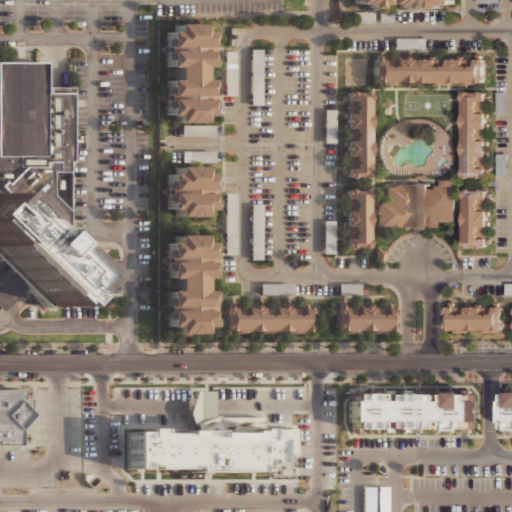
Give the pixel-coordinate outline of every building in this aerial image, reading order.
[(350,11),(373,11),(373,22),(350,22),(350,11)] [(378,11),(390,11),(390,22),(378,22),(378,11)] [(200,23),(173,23),(173,30),(165,30),(165,38),(164,38),(164,59),(165,59),(165,66),(173,66),(173,78),(165,78),(165,86),(164,86),(164,109),(166,109),(166,115),(173,115),(173,122),(200,122),(200,115),(208,115),(208,108),(210,108),(210,86),(208,86),(208,78),(200,78),(200,66),(209,66),(209,59),(210,59),(210,39),(208,39),(208,30),(200,30),(200,23)] [(393,37),(426,37),(426,49),(393,49),(393,37)] [(250,49),(261,49),(261,104),(250,104),(250,49)] [(224,50),(235,50),(235,95),(224,95),(224,50)] [(375,56),(375,52),(379,52),(379,56),(392,56),(392,54),(397,54),(397,56),(419,56),(419,53),(425,53),(425,55),(447,56),(447,53),(453,54),(453,55),(474,56),(474,52),(481,52),(481,55),(484,55),(484,58),(485,59),(485,62),(484,63),(484,71),(485,72),(485,76),(484,77),(484,80),(477,80),(477,82),(461,82),(461,80),(450,80),(450,83),(433,83),(433,79),(420,79),(420,82),(406,82),(406,79),(394,79),(394,82),(382,82),(382,79),(371,79),(371,77),(370,76),(370,72),(371,70),(371,63),(370,62),(370,59),(371,57),(371,56),(375,56)] [(0,62),(41,62),(41,87),(73,87),(73,110),(70,111),(70,161),(67,162),(66,253),(65,260),(79,274),(61,292),(65,296),(65,297),(54,307),(49,302),(45,307),(24,287),(13,298),(0,311),(0,275),(6,269),(0,262),(0,62)] [(369,91),(369,99),(371,99),(371,114),(368,114),(368,127),(371,127),(371,142),(369,142),(369,154),(371,154),(371,167),(368,167),(368,175),(367,175),(365,177),(362,177),(360,175),(353,175),(352,177),(348,176),(347,175),(346,175),(346,173),(341,173),(341,168),(345,168),(345,156),(343,156),(343,151),(345,151),(345,146),(343,146),(343,140),(345,140),(345,129),(343,129),(343,123),(345,123),(345,118),(343,118),(343,112),(346,112),(346,101),(341,101),(341,96),(345,96),(345,91),(347,91),(348,89),(352,89),(353,91),(361,91),(362,89),(365,89),(367,91),(369,91)] [(462,91),(462,99),(460,99),(460,115),(462,115),(462,127),(460,127),(460,142),(462,142),(462,155),(460,155),(460,168),(462,168),(462,176),(463,176),(465,177),(468,177),(470,176),(478,176),(479,177),(482,177),(483,176),(485,176),(485,174),(489,174),(489,169),(485,169),(485,157),(488,157),(488,151),(485,151),(485,146),(488,146),(488,141),(486,141),(486,129),(488,129),(488,123),(485,123),(485,119),(488,119),(488,113),(485,113),(485,102),(489,102),(489,96),(485,96),(485,91),(484,91),(482,90),(479,90),(477,91),(470,91),(469,90),(465,90),(464,91),(462,91)] [(496,91),(507,91),(507,113),(496,113),(496,91)] [(324,109),(334,109),(334,142),(323,142),(324,109)] [(181,125),(181,135),(214,135),(214,125),(181,125)] [(182,150),(214,151),(214,161),(182,161),(182,150)] [(507,153),(507,175),(496,175),(496,153),(507,153)] [(201,166),(174,166),(174,173),(166,173),(166,181),(164,181),(164,203),(167,203),(167,209),(175,209),(175,216),(201,216),(201,209),(210,209),(210,203),(211,203),(211,179),(209,179),(209,174),(201,174),(201,166)] [(453,179),(439,179),(439,185),(434,185),(434,188),(429,188),(429,181),(410,181),(410,186),(409,186),(408,184),(405,183),(402,183),(400,183),(397,183),(394,184),(391,185),(389,186),(384,186),(384,202),(376,202),(376,226),(389,226),(389,227),(398,227),(398,226),(401,226),(401,227),(409,227),(409,228),(429,228),(429,227),(439,227),(439,221),(453,221),(453,179)] [(345,188),(346,188),(348,186),(351,187),(352,188),(360,188),(361,186),(365,187),(366,188),(368,188),(368,196),(370,196),(370,212),(368,212),(367,224),(370,224),(370,239),(367,238),(367,245),(365,245),(364,247),(361,247),(359,245),(352,245),(350,246),(347,246),(346,245),(344,245),(344,243),(339,243),(340,238),(344,238),(344,225),(342,225),(342,220),(344,220),(344,215),(342,215),(342,210),(344,210),(344,198),(340,198),(340,192),(345,192),(345,188)] [(486,189),(484,189),(483,188),(480,188),(478,189),(471,189),(469,188),(466,188),(464,189),(463,189),(463,197),(461,197),(461,213),(463,213),(463,225),(460,225),(460,240),(463,240),(463,247),(464,247),(466,248),(469,248),(471,246),(478,246),(480,248),(483,248),(484,246),(486,246),(486,244),(490,244),(490,239),(486,239),(486,227),(488,227),(488,222),(486,222),(486,216),(489,216),(489,211),(486,211),(486,199),(491,199),(491,194),(486,194),(486,189)] [(224,192),(235,192),(235,254),(224,254),(224,192)] [(250,203),(261,203),(261,259),(250,259),(250,203)] [(323,220),(334,220),(334,253),(323,253),(323,220)] [(201,234),(174,234),(174,241),(166,241),(166,249),(165,249),(165,271),(166,271),(166,277),(175,277),(175,290),(166,290),(166,298),(165,298),(165,320),(167,320),(167,327),(174,327),(174,334),(201,334),(201,327),(209,327),(209,320),(211,320),(211,298),(210,298),(210,290),(201,290),(201,278),(210,278),(210,271),(211,271),(211,250),(209,250),(209,242),(201,242),(201,234)] [(385,251),(376,249),(373,262),(382,264),(385,251)] [(259,283),(293,283),(293,294),(259,294),(259,283)] [(338,283),(360,283),(360,294),(338,294),(338,283)] [(393,307),(393,309),(394,310),(394,314),(393,315),(393,322),(394,324),(394,327),(393,329),(393,330),(384,330),(384,333),(369,332),(369,330),(357,330),(357,333),(342,333),(342,330),(335,330),(335,329),(334,327),(334,324),(335,323),(335,315),(334,313),(334,310),(335,309),(335,307),(338,307),(338,303),(343,303),(343,307),(355,307),(355,305),(360,305),(360,307),(366,307),(366,305),(371,305),(371,307),(383,307),(383,302),(388,302),(388,307),(393,307)] [(502,306),(502,308),(504,309),(504,313),(502,314),(502,321),(504,323),(504,326),(502,328),(502,329),(494,329),(494,332),(478,331),(478,329),(467,329),(467,332),(452,332),(452,329),(445,329),(445,328),(443,326),(443,323),(445,322),(445,314),(444,312),(444,309),(445,308),(445,306),(447,306),(447,302),(452,302),(452,306),(465,306),(465,304),(470,304),(470,306),(475,306),(475,304),(480,304),(480,306),(492,306),(492,302),(498,302),(498,306),(502,306)] [(224,330),(232,330),(232,332),(247,332),(247,330),(260,330),(260,332),(275,333),(275,330),(287,330),(287,333),(301,333),(301,330),(309,330),(309,329),(310,327),(310,324),(309,322),(309,315),(310,313),(310,310),(309,309),(309,308),(306,308),(306,303),(301,303),(301,307),(290,307),(290,305),(284,305),(284,307),(279,307),(279,304),(273,304),(273,307),(262,307),(262,304),(256,304),(256,307),(251,307),(251,304),(246,304),(246,307),(234,307),(234,303),(229,303),(229,307),(224,307),(224,308),(222,310),(222,313),(224,315),(224,322),(222,323),(222,327),(224,328),(224,330)] [(349,421),(351,421),(351,431),(360,431),(360,427),(369,427),(369,431),(377,431),(377,420),(383,420),(383,431),(391,431),(391,427),(401,427),(401,431),(408,431),(408,420),(413,420),(413,431),(422,431),(422,427),(431,427),(431,431),(440,431),(440,420),(445,420),(445,431),(453,431),(453,427),(463,427),(463,431),(470,431),(470,427),(474,427),(474,393),(470,393),(470,388),(464,388),(464,393),(453,393),(453,389),(445,389),(445,399),(439,399),(439,389),(433,389),(433,393),(422,393),(422,389),(413,389),(413,398),(408,398),(408,388),(401,388),(401,393),(390,393),(390,389),(383,389),(383,399),(377,399),(377,389),(370,389),(370,393),(360,393),(360,388),(351,388),(351,398),(349,398),(349,421)] [(502,421),(504,421),(504,432),(511,432),(511,388),(505,388),(505,398),(502,398),(502,421)] [(0,389),(0,444),(21,444),(21,427),(31,413),(28,410),(27,398),(19,398),(19,389),(0,389)] [(125,431),(125,468),(186,468),(186,471),(273,471),(272,454),(296,454),(296,427),(262,427),(262,416),(215,416),(193,423),(196,430),(177,430),(177,432),(154,432),(154,428),(140,428),(140,437),(137,437),(137,431),(125,431)] [(362,511),(362,486),(374,486),(374,511),(362,511)] [(376,511),(376,486),(388,486),(388,511),(376,511)]
